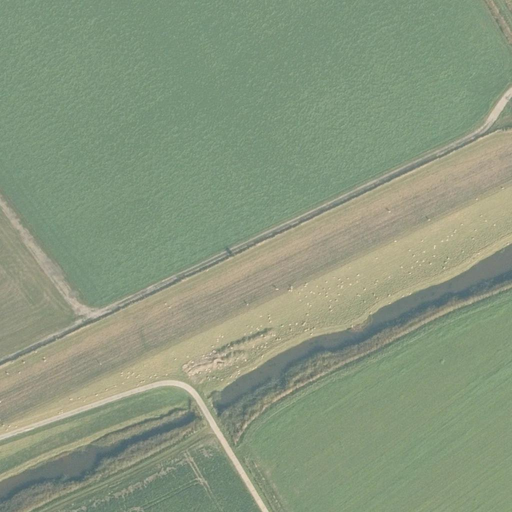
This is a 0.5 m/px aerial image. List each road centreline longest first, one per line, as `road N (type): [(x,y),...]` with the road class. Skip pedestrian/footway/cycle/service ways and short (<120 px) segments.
road 1 (track): [(511,92),(487,128),(0,362)]
road 2 (track): [(263,511),(182,386),(151,388),(0,439)]
